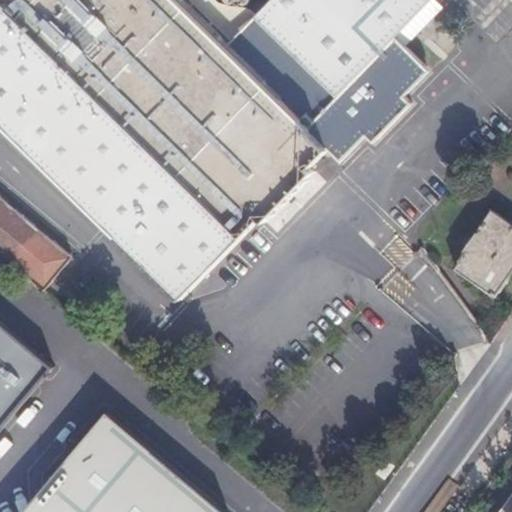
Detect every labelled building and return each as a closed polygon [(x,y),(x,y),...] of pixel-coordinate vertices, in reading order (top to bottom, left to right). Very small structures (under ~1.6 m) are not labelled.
[(272,0),(257,15),(251,9),(222,5),(216,0),(0,0),(0,118),(119,234),(118,236),(183,299),(245,234),(261,218),(265,222),(272,215),(273,216),(276,213),(275,212),(283,204),(284,205),(287,202),(286,200),(293,193),(295,194),(298,190),(297,189),(304,182),(305,183),(309,179),(308,178),(314,172),(310,168),(328,149),(337,158),(362,132),(373,143),(412,103),(401,93),(426,67),(404,46),(395,37),(431,0),(272,0)] [(435,0),(431,0),(395,37),(404,46),(406,44),(442,7),(435,0)] [(0,253),(44,291),(72,257),(0,196),(0,253)] [(457,267),(497,295),(511,274),(511,222),(493,209),(464,251),(466,251),(461,258),(462,260),(457,267)] [(0,434),(58,365),(0,316),(0,434)] [(511,511),(511,487),(493,511),(511,511)]
